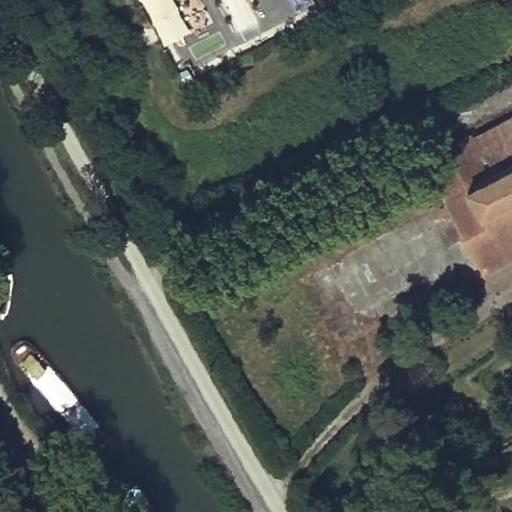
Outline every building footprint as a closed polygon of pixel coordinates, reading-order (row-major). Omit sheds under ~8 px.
[(168,0),(144,0),(163,33),(182,23),(168,0)] [(281,0),(220,0),(239,41),(289,19),(281,0)] [(216,19),(187,35),(204,66),(233,50),(216,19)] [(471,132),(427,157),(486,269),(511,255),(511,115),(474,137),(471,132)] [(473,511),(459,493),(411,511),(440,511),(445,509),(447,511),(473,511)]
